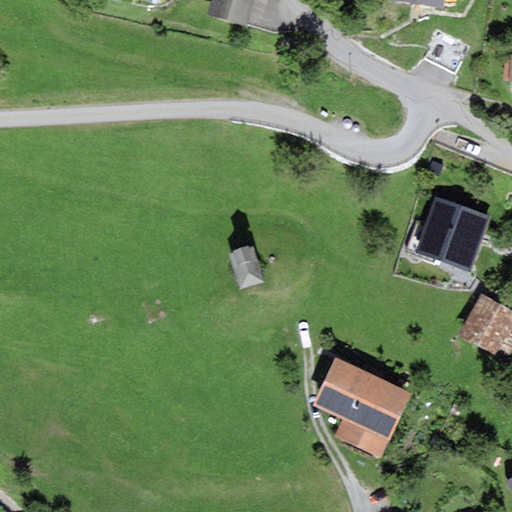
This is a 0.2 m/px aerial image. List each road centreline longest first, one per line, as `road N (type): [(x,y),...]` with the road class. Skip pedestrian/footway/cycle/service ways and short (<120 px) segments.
road 1 (residential): [(433,102),(401,149),(375,156),(278,117),(230,110),(0,120)]
road 2 (unclassified): [(292,0),(355,63),(433,102)]
